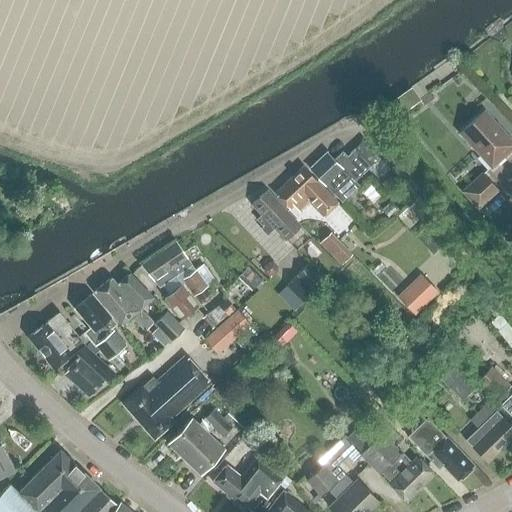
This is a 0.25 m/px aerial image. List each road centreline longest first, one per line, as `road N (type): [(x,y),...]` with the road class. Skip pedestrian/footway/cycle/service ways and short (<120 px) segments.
road 1 (residential): [(0,332),(335,141)]
road 2 (tertiary): [(176,511),(97,453),(0,360)]
